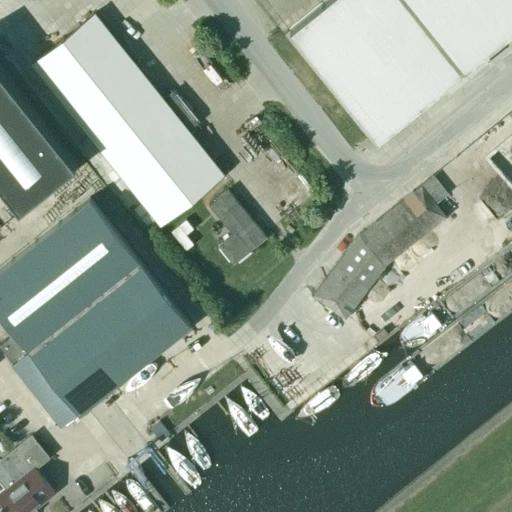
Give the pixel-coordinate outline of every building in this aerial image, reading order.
[(487,50),(511,28),(511,0),(322,0),(290,26),(379,136),(487,50)] [(222,171),(94,12),(32,62),(160,221),(222,171)] [(0,60),(0,191),(13,208),(77,157),(0,60)] [(357,233),(313,293),(344,317),(353,303),(383,264),(445,214),(436,202),(448,192),(433,173),(357,233)] [(232,262),(266,235),(228,186),(209,201),(232,229),(216,242),(232,262)] [(189,324),(90,197),(0,269),(0,311),(14,330),(0,341),(0,345),(62,425),(189,324)] [(0,459),(0,481),(4,487),(0,490),(0,511),(34,511),(36,511),(36,505),(54,491),(34,466),(48,455),(30,433),(13,447),(29,467),(15,478),(0,459)]
